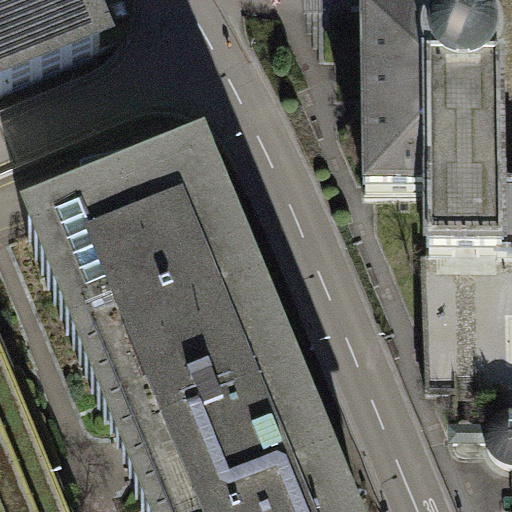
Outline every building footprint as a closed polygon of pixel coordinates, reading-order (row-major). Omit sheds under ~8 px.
[(0,0),(0,93),(101,51),(79,0),(0,0)] [(426,0),(427,17),(363,18),(366,203),(428,202),(429,265),(497,264),(497,267),(511,266),(511,190),(503,191),(499,0),(426,0)] [(342,511),(200,171),(33,240),(146,511),(342,511)] [(63,511),(0,357),(0,511),(63,511)] [(489,460),(493,465),(498,469),(504,472),(510,474),(511,473),(511,412),(508,413),(502,415),(496,419),(492,423),(488,429),(486,435),(485,441),(485,448),(486,454),(489,460)]
